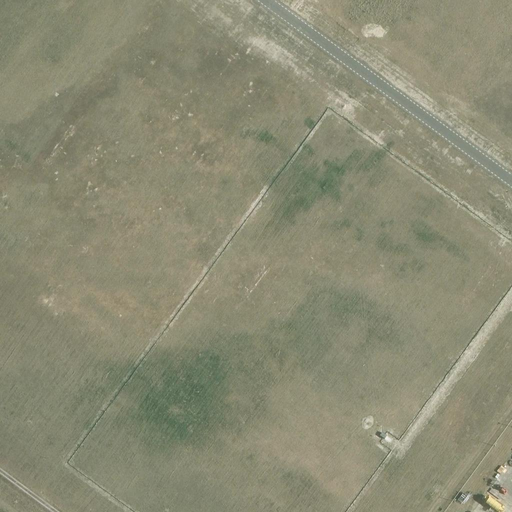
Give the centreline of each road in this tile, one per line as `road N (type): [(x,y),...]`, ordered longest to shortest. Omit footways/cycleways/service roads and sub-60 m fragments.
road 1 (unclassified): [(511,180),(265,0)]
road 2 (unknown): [(402,511),(511,358)]
